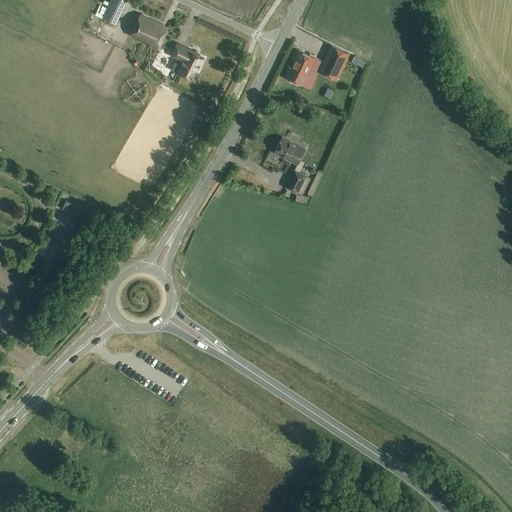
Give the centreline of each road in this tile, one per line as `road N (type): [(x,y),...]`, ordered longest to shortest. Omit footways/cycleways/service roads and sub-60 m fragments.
road 1 (trunk): [(447,511),(224,354)]
road 2 (secondary): [(186,212),(278,46)]
